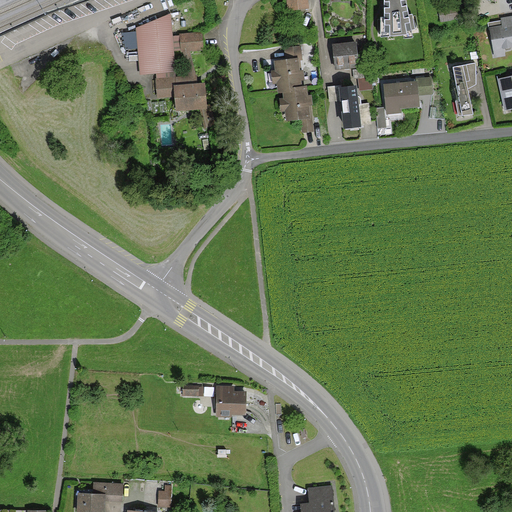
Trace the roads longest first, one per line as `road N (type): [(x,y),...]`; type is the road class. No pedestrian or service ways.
road 1 (tertiary): [(154,294),(325,415),(359,463),(370,511)]
road 2 (residential): [(511,131),(247,159)]
road 3 (tertiary): [(0,181),(154,294)]
road 4 (residential): [(247,159),(236,192),(154,294)]
road 5 (residential): [(242,0),(232,48),(247,159)]
